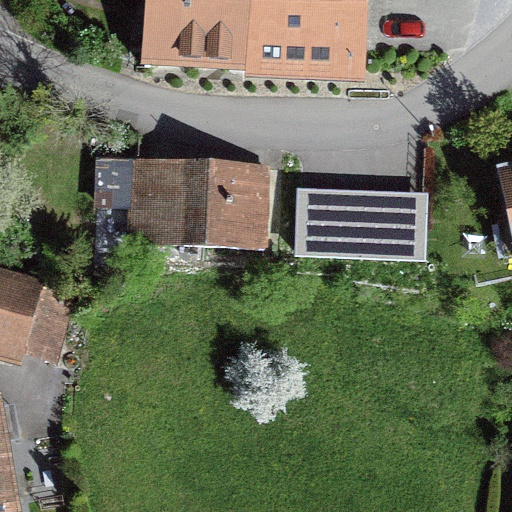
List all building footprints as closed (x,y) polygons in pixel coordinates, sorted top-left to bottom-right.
[(147,0),(144,60),(355,71),(358,0),(147,0)] [(269,164),(95,162),(95,206),(130,206),(130,252),(268,254),(269,164)] [(511,168),(494,172),(511,252),(511,168)] [(430,195),(298,190),(295,260),(427,265),(430,195)] [(50,282),(0,267),(0,366),(20,372),(23,359),(55,368),(74,302),(47,294),(50,282)] [(2,395),(0,394),(0,511),(22,511),(16,470),(38,467),(34,439),(10,443),(2,395)]
